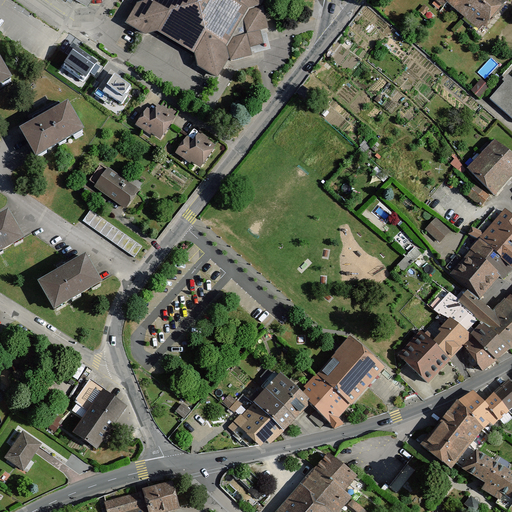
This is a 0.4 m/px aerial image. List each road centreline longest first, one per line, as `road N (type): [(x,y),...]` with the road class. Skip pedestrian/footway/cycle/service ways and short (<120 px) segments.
road 1 (residential): [(356,0),(138,280)]
road 2 (tertiary): [(195,462),(396,417),(511,362)]
road 3 (residential): [(0,179),(138,280)]
road 4 (tertiary): [(34,511),(166,465)]
road 5 (residential): [(0,301),(96,362),(118,364)]
